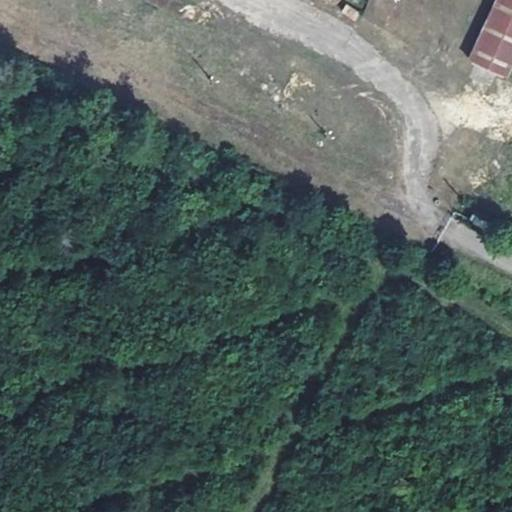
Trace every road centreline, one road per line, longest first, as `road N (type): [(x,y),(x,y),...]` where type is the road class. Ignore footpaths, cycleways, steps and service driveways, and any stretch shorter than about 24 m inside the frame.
road 1 (track): [(0,85),(511,328)]
road 2 (track): [(422,213),(0,4)]
road 3 (track): [(253,0),(399,88),(418,131),(422,213),(445,229)]
